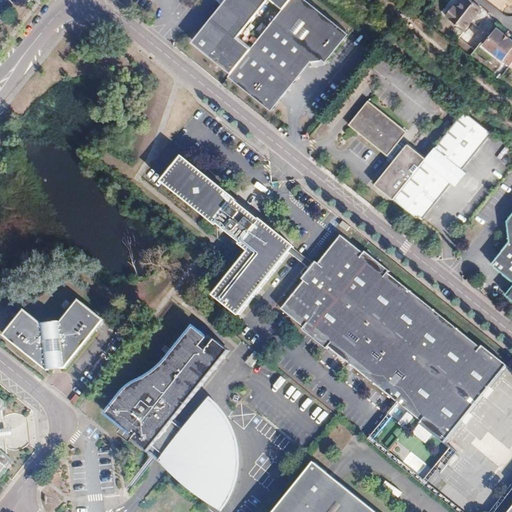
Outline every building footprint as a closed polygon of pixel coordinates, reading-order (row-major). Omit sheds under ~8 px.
[(219,0),(194,31),(186,41),(225,72),(248,44),(234,34),(260,0),(272,0),(279,5),(283,0),(219,0)] [(342,32),(301,0),(283,0),(279,5),(248,44),(225,72),(223,75),(265,108),(274,97),(304,59),(314,59),(316,56),(321,60),(342,32)] [(454,8),(446,19),(465,33),(482,12),(466,0),(465,0),(457,11),(454,8)] [(482,45),(508,67),(511,63),(511,61),(511,41),(508,38),(503,34),(496,28),(482,45)] [(393,139),(403,126),(364,96),(345,119),(384,150),(385,149),(386,150),(384,153),(388,156),(390,153),(392,156),(373,181),(391,195),(424,154),(405,139),(400,146),(397,143),(399,141),(396,139),(395,141),(393,139)] [(391,195),(387,200),(407,215),(419,214),(447,180),(451,183),(460,172),(456,169),(486,131),(460,110),(424,154),(391,195)] [(177,156),(158,179),(211,222),(213,219),(222,226),(224,224),(234,231),(231,234),(239,240),(236,243),(245,250),(211,292),(235,312),(284,251),(278,247),(283,241),(256,219),(251,225),(247,221),(231,209),(225,204),(230,199),(177,156)] [(235,204),(231,209),(247,221),(250,217),(235,204)] [(511,301),(511,206),(502,219),(504,240),(487,262),(511,280),(501,293),(511,301)] [(231,234),(234,231),(224,224),(222,226),(231,234)] [(360,252),(336,233),(312,263),(309,260),(297,275),(300,278),(276,307),(299,325),(298,327),(323,347),(325,346),(417,420),(416,422),(438,440),(501,362),(478,344),(476,346),(383,271),(385,269),(361,250),(360,252)] [(288,245),(283,241),(278,247),(284,251),(288,245)] [(24,306),(4,332),(43,363),(71,361),(107,315),(80,293),(63,314),(63,320),(44,321),(24,306)] [(211,407),(200,407),(196,433),(173,414),(227,346),(213,336),(210,340),(193,326),(164,363),(129,385),(108,411),(169,459),(173,462),(217,498),(235,475),(240,457),(237,432),(225,416),(211,407)] [(0,478),(13,463),(13,456),(8,453),(7,448),(1,419),(0,413),(0,409),(5,403),(5,397),(0,392),(0,478)] [(402,511),(323,448),(271,511),(402,511)] [(511,511),(511,500),(501,511),(511,511)]
